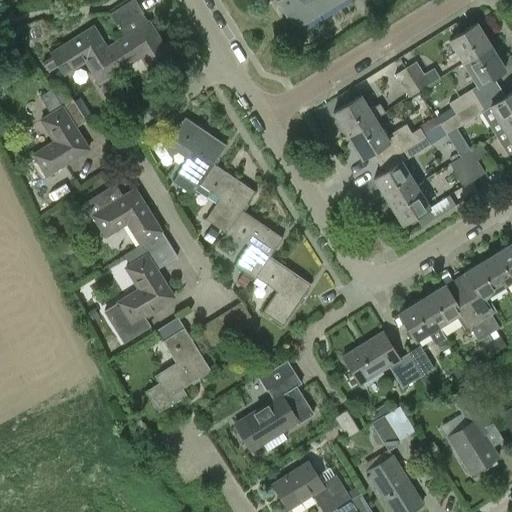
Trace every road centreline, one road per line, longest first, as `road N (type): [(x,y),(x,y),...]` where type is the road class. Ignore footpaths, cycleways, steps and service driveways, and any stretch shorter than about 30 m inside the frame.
road 1 (residential): [(511,201),(398,275),(360,276),(261,121)]
road 2 (residential): [(215,294),(129,151),(126,126),(226,63)]
road 3 (residential): [(261,121),(458,0)]
